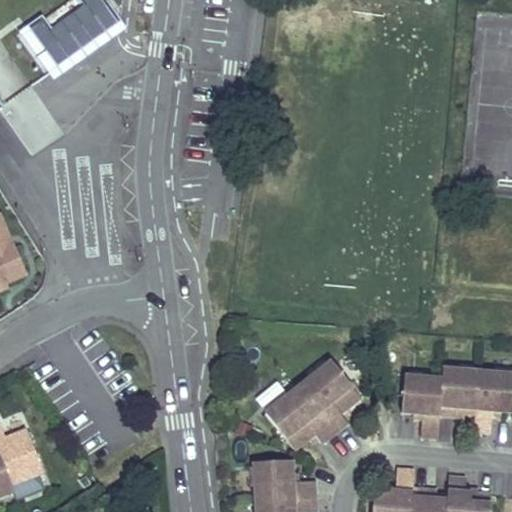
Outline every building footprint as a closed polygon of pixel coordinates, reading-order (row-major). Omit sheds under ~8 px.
[(71,0),(19,39),(53,85),(126,31),(102,0),(71,0)] [(0,272),(13,267),(0,236),(0,272)] [(333,364),(300,390),(335,435),(348,425),(338,412),(343,408),(346,412),(362,400),(333,364)] [(440,417),(441,417),(456,419),(457,414),(476,416),(480,375),(443,371),(442,381),(443,381),(440,417)] [(511,377),(480,375),(476,416),(474,434),(492,435),(493,413),(511,414),(511,377)] [(443,381),(442,381),(405,378),(402,414),(423,416),(421,438),(439,440),(441,417),(440,417),(443,381)] [(300,390),(266,416),(295,452),(311,440),(307,436),(312,433),(322,446),(335,435),(300,390)] [(4,439),(0,428),(0,498),(12,493),(10,488),(42,474),(24,431),(8,437),(11,443),(6,445),(4,439)] [(294,462),(257,463),(259,501),(318,499),(317,482),(295,483),(294,462)] [(415,473),(398,472),(396,493),(375,491),(373,511),(411,511),(413,490),(414,490),(415,473)] [(466,481),(449,480),(448,498),(448,497),(447,511),(490,511),(492,498),(465,496),(466,481)] [(430,492),(414,490),(413,490),(411,511),(447,511),(448,497),(448,498),(429,496),(430,492)] [(318,511),(318,499),(259,501),(259,511),(318,511)]
